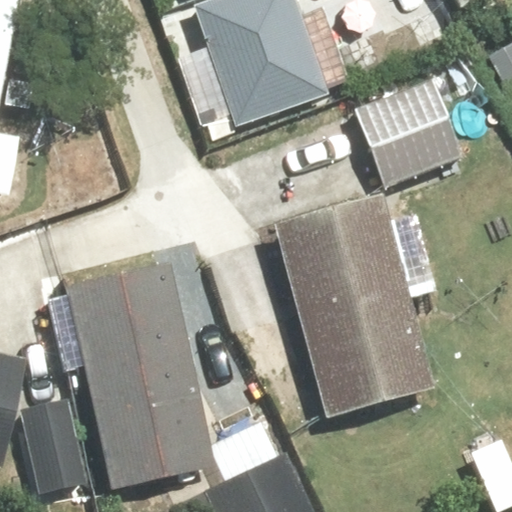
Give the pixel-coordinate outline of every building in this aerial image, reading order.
[(0,0),(0,93),(17,0),(0,0)] [(291,0),(213,0),(196,7),(245,129),(330,95),(291,0)] [(511,0),(449,0),(473,46),(511,25),(511,0)] [(511,40),(476,62),(511,123),(511,40)] [(460,158),(425,79),(349,112),(384,191),(460,158)] [(269,234),(322,426),(431,396),(378,204),(269,234)] [(58,296),(107,498),(213,473),(164,271),(58,296)] [(0,354),(0,453),(4,455),(26,361),(0,354)]
